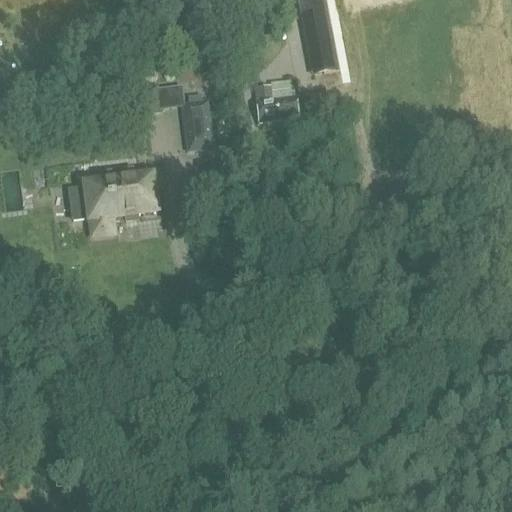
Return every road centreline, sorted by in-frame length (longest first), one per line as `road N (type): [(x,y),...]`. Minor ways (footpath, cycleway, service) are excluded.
road 1 (track): [(346,0),(342,30),(399,324),(511,325)]
road 2 (track): [(309,511),(511,343)]
